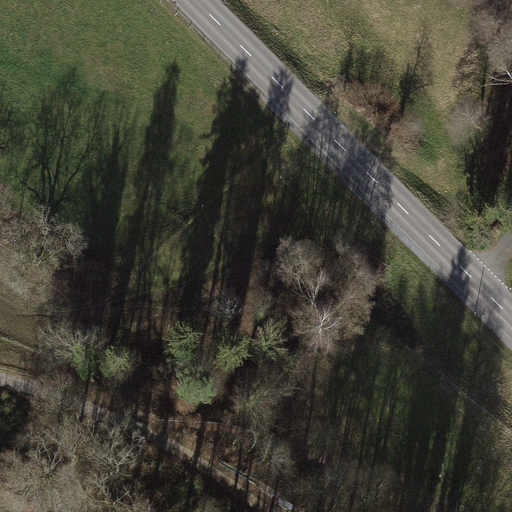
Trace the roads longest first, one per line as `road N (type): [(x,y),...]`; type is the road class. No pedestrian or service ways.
road 1 (tertiary): [(511,316),(195,0)]
road 2 (track): [(0,381),(195,450),(281,511)]
